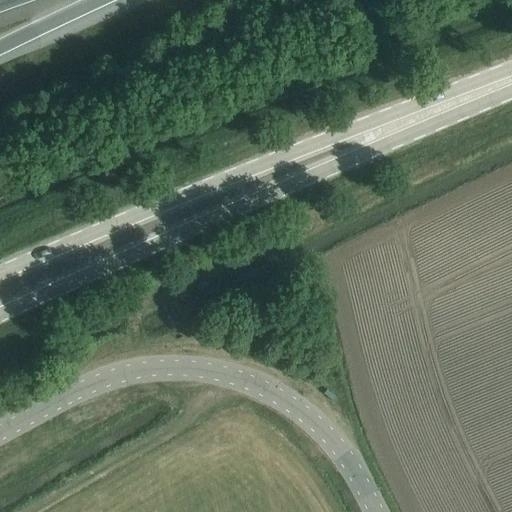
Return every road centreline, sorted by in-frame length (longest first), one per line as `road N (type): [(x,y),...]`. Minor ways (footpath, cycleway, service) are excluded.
road 1 (unclassified): [(376,511),(325,436),(289,404),(212,377),(112,385),(0,441)]
road 2 (secondary): [(0,313),(353,157),(388,129)]
road 3 (secondary): [(388,129),(337,136),(0,276)]
road 4 (secondary): [(388,129),(511,81)]
